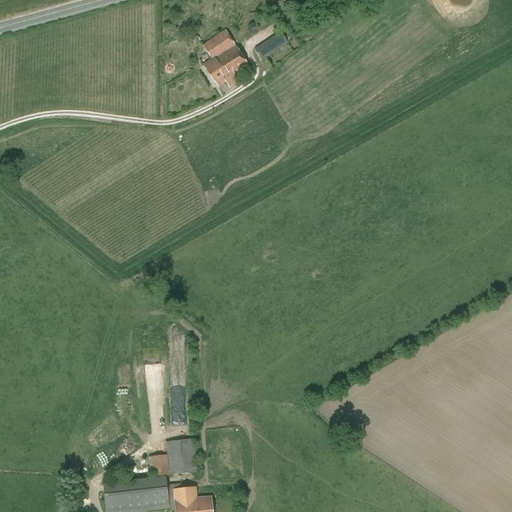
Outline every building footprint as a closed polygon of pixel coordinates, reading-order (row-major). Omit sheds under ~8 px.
[(248,66),(225,31),(202,46),(211,59),(203,65),(218,88),(226,82),(225,81),(248,66)] [(272,38),(272,39),(254,50),(261,61),(289,44),(281,32),(272,38)] [(173,501),(197,498),(195,486),(188,487),(187,483),(166,486),(165,476),(169,475),(169,474),(197,471),(193,440),(166,443),(167,455),(148,457),(150,479),(102,484),(105,511),(134,511),(169,508),(173,507),(173,501)] [(130,476),(143,474),(142,463),(129,465),(130,476)] [(174,511),(212,511),(210,496),(197,498),(173,501),(173,507),(174,511)]
